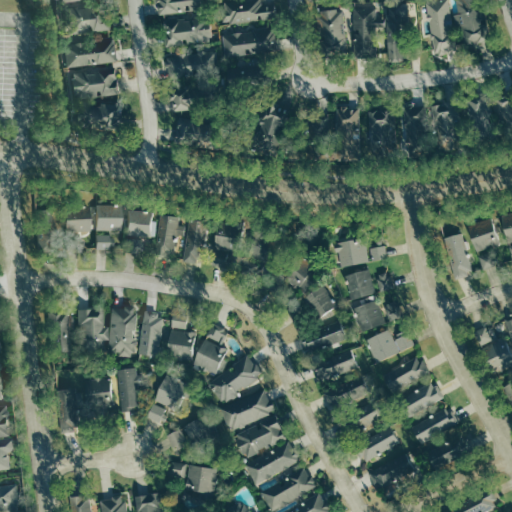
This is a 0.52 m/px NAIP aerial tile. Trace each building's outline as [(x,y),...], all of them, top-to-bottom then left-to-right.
[(158,0),(161,15),(200,9),(198,0),(158,0)] [(263,0),(239,0),(226,0),(226,22),(277,21),(276,5),(264,5),(263,0)] [(448,0),(428,2),(433,54),(455,52),(449,0),(448,0)] [(491,34),(473,0),(459,0),(457,1),(462,11),(455,15),(470,45),(491,34)] [(413,24),(408,3),(391,7),(396,28),(413,24)] [(67,32),(109,31),(108,7),(65,9),(67,32)] [(354,8),(355,28),(356,28),(358,54),(377,53),(375,32),(386,31),(385,17),(377,17),(377,7),(354,8)] [(340,8),(316,13),(325,50),(349,45),(340,8)] [(167,44),(212,43),(212,19),(167,20),(167,44)] [(280,50),(276,27),(225,35),(228,57),(280,50)] [(388,37),(388,61),(403,61),(403,37),(388,37)] [(66,66),(117,62),(116,39),(64,43),(66,66)] [(179,74),(221,68),(218,48),(177,54),(179,74)] [(117,92),(116,72),(70,73),(71,94),(117,92)] [(192,109),(190,90),(171,91),(173,111),(192,109)] [(511,97),(511,95),(494,101),(503,125),(511,121),(511,97)] [(488,96),(467,99),(470,128),(491,126),(488,96)] [(288,108),(269,99),(258,124),(262,126),(253,145),(269,152),(288,108)] [(461,147),(456,102),(434,104),(438,149),(461,147)] [(433,149),(426,104),(402,107),(409,153),(433,149)] [(122,126),(118,106),(88,112),(92,132),(122,126)] [(360,107),(339,107),(339,153),(360,153),(360,107)] [(397,143),(396,110),(372,110),(373,143),(397,143)] [(331,129),(326,115),(309,121),(315,135),(331,129)] [(179,142),(210,141),(209,120),(179,121),(179,142)] [(89,231),(88,210),(94,210),(95,230),(120,230),(119,206),(61,207),(62,232),(89,231)] [(152,235),(152,210),(126,210),(125,234),(152,235)] [(511,241),(511,212),(502,214),(507,242),(511,241)] [(176,257),(178,234),(185,235),(186,225),(180,224),(181,216),(162,214),(157,255),(176,257)] [(206,221),(189,219),(185,261),(202,263),(206,221)] [(469,223),(475,251),(499,246),(493,219),(469,223)] [(215,252),(232,253),(233,232),(216,231),(215,252)] [(447,235),(452,278),(474,275),(472,253),(467,253),(465,233),(447,235)] [(113,249),(113,235),(95,234),(95,249),(113,249)] [(343,268),(370,260),(363,236),(336,243),(343,268)] [(270,244),(255,237),(246,254),(260,262),(270,244)] [(389,256),(386,244),(371,248),(374,260),(389,256)] [(316,280),(309,274),(315,266),(302,256),(285,276),(305,293),(316,280)] [(347,275),(353,299),(377,293),(371,268),(347,275)] [(377,275),(383,292),(396,288),(390,270),(377,275)] [(331,316),(329,312),(337,309),(327,285),(307,292),(318,321),(331,316)] [(362,330),(386,324),(380,300),(356,306),(362,330)] [(111,355),(135,355),(135,338),(133,338),(133,329),(136,329),(136,308),(111,307),(111,355)] [(78,309),(79,353),(111,352),(110,326),(105,327),(104,308),(78,309)] [(53,353),(72,351),(69,313),(50,315),(53,353)] [(160,356),(163,315),(143,314),(141,354),(160,356)] [(173,327),(188,327),(188,318),(173,318),(173,327)] [(197,365),(219,371),(221,363),(225,365),(230,348),(223,346),(229,328),(210,322),(197,365)] [(308,350),(346,340),(341,323),(303,334),(308,350)] [(489,325),(472,332),(479,346),(495,339),(489,325)] [(191,359),(199,335),(173,327),(165,351),(191,359)] [(416,346),(411,332),(395,339),(391,329),(368,338),(377,361),(416,346)] [(480,349),(493,375),(511,365),(511,358),(502,338),(480,349)] [(319,381),(358,372),(353,350),(322,357),(324,367),(317,368),(319,381)] [(264,372),(248,353),(210,384),(226,405),(240,393),(239,392),(264,372)] [(430,370),(420,354),(384,378),(394,394),(430,370)] [(118,369),(123,411),(142,409),(138,367),(118,369)] [(189,380),(161,376),(158,403),(174,405),(175,396),(187,398),(189,380)] [(111,378),(87,378),(88,409),(112,409),(111,378)] [(444,399),(436,382),(400,399),(407,416),(444,399)] [(57,390),(63,432),(75,430),(74,421),(79,420),(75,387),(57,390)] [(232,431),(277,412),(267,388),(221,408),(232,431)] [(165,423),(169,408),(152,404),(148,419),(165,423)] [(379,420),(372,405),(350,415),(357,430),(379,420)] [(412,423),(418,440),(460,426),(454,408),(412,423)] [(234,435),(245,458),(286,438),(275,415),(234,435)] [(167,430),(171,447),(206,438),(202,422),(167,430)] [(364,460),(401,443),(393,426),(356,444),(364,460)] [(428,450),(433,467),(469,455),(464,438),(428,450)] [(256,483),(301,462),(291,442),(246,463),(256,483)] [(370,474),(378,490),(414,474),(406,457),(370,474)] [(170,476),(186,479),(189,463),(173,461),(170,476)] [(483,479),(477,464),(443,476),(448,492),(483,479)] [(215,493),(218,468),(189,465),(186,490),(215,493)] [(273,511),(275,511),(318,485),(306,466),(262,493),(273,511)] [(0,511),(19,511),(18,485),(0,485),(0,511)] [(456,510),(457,511),(488,511),(499,505),(488,489),(456,510)] [(134,495),(136,511),(161,511),(159,492),(134,495)] [(92,511),(89,493),(69,497),(71,511),(92,511)] [(332,511),(323,493),(284,511),(332,511)] [(126,511),(124,495),(101,498),(102,511),(126,511)] [(225,511),(224,511),(250,511),(245,502),(225,511)]
